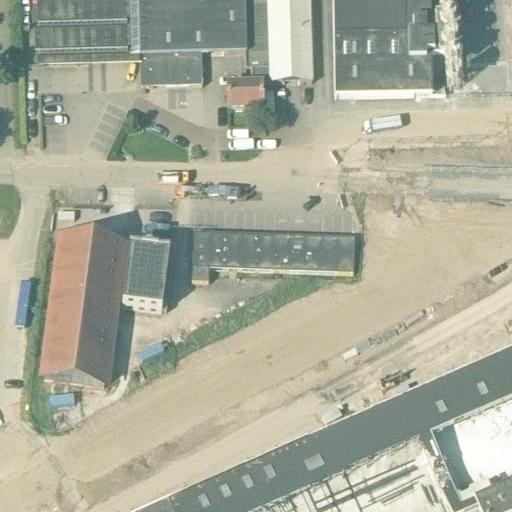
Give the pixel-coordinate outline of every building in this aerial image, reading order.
[(268,89),(311,88),(309,0),(43,0),(44,6),(41,6),(42,33),(39,33),(40,55),(43,55),(43,66),(89,65),(89,60),(139,59),(140,90),(202,89),(201,58),(244,57),(244,72),(251,72),(267,71),(268,89)] [(432,101),(431,58),(462,57),(458,17),(430,18),(429,0),(331,0),(334,102),(432,101)] [(267,71),(251,72),(251,88),(228,88),(228,114),(262,113),(262,89),(268,89),(267,71)] [(208,288),(209,274),(353,278),(354,242),(193,237),(192,287),(208,288)] [(103,390),(104,384),(114,308),(121,255),(121,252),(63,244),(45,383),(103,390)] [(129,256),(121,255),(114,308),(122,310),(122,311),(161,317),(168,259),(129,254),(129,256)] [(511,349),(333,429),(259,462),(169,501),(147,511),(412,511),(440,499),(445,509),(446,511),(511,511),(511,487),(491,496),(473,504),(474,505),(460,511),(430,441),(467,424),(511,404),(511,349)]
